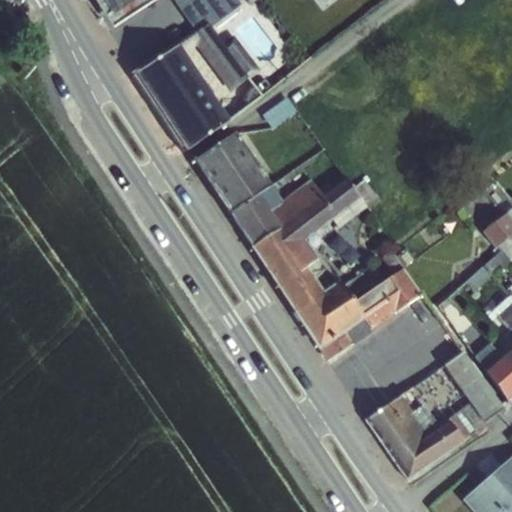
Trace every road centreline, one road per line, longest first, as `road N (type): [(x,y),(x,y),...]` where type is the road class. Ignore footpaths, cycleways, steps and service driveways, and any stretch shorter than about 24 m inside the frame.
road 1 (secondary): [(397,509),(51,0)]
road 2 (secondary): [(49,0),(91,106),(359,511)]
road 3 (residential): [(397,509),(511,420)]
road 4 (unknown): [(79,83),(197,3)]
